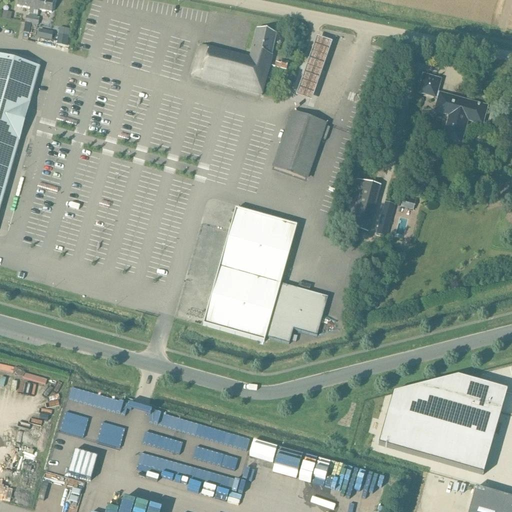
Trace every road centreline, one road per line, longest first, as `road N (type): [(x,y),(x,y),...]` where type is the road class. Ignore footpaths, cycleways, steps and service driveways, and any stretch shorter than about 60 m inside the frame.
road 1 (unclassified): [(0,323),(254,393),(511,333)]
road 2 (unclassified): [(511,57),(226,0)]
